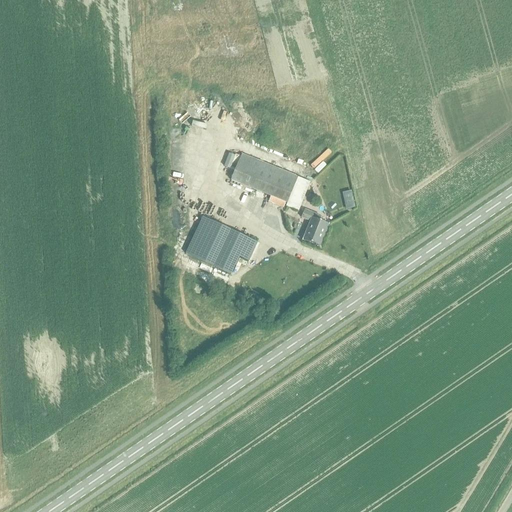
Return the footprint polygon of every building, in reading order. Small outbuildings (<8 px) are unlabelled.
[(215,120),(218,105),(210,104),(207,119),(215,120)] [(231,181),(287,204),(297,178),(242,155),(231,181)] [(309,183),(297,178),(287,204),(286,206),(298,211),(309,183)] [(354,189),(345,190),(347,206),(356,204),(354,189)] [(301,218),(307,220),(311,221),(303,241),(319,248),(328,225),(317,221),(318,218),(319,214),(305,209),(301,218)] [(248,262),(257,244),(203,218),(201,221),(186,254),(231,276),(239,258),(248,262)]
